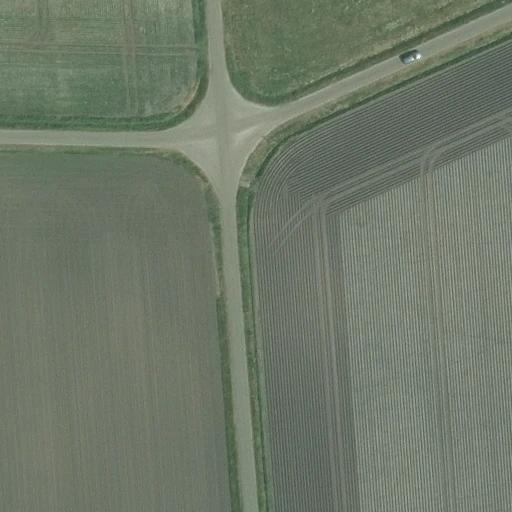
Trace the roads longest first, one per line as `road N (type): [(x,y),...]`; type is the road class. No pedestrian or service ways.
road 1 (unclassified): [(249,511),(221,132)]
road 2 (unclassified): [(221,132),(303,105),(511,10)]
road 3 (unclassified): [(0,135),(221,132)]
road 4 (unclassified): [(221,132),(212,0)]
